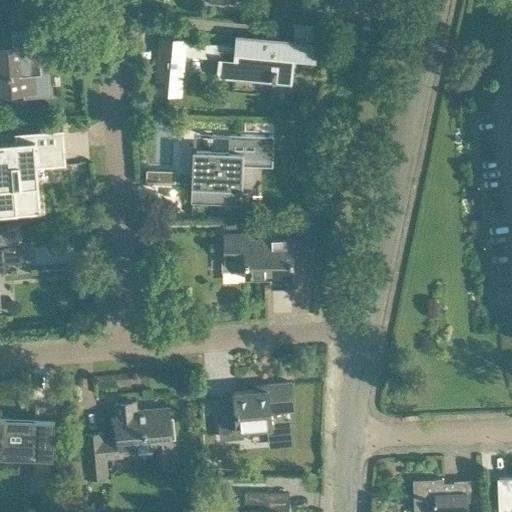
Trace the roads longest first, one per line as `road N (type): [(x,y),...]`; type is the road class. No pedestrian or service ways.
road 1 (residential): [(131,349),(103,0)]
road 2 (residential): [(367,328),(437,0)]
road 3 (residential): [(131,349),(367,328)]
road 4 (residential): [(349,439),(511,431)]
road 5 (residential): [(0,360),(131,349)]
